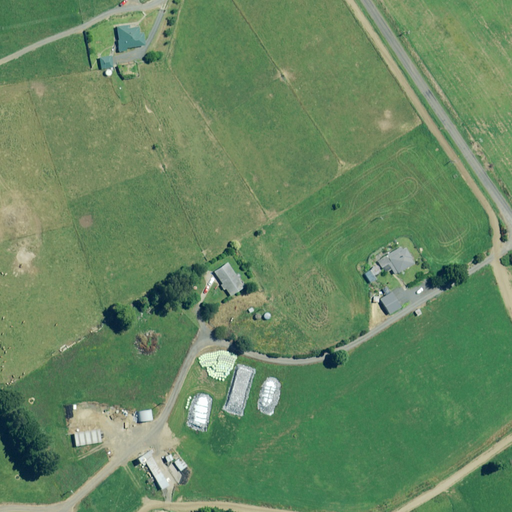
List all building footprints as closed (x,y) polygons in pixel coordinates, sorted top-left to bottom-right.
[(129,29),(128,26),(115,27),(117,42),(116,42),(117,52),(126,51),(125,48),(143,46),(141,34),(138,34),(137,28),(129,29)] [(112,68),(110,56),(98,58),(101,70),(112,68)] [(413,264),(402,246),(377,261),(385,274),(391,270),(394,276),(413,264)] [(243,288),(227,264),(213,273),(229,297),(243,288)] [(379,272),(375,266),(363,274),(369,283),(375,279),(373,276),(379,272)] [(399,308),(390,293),(379,300),(389,315),(399,308)] [(251,306),(245,310),(248,314),(254,311),(251,306)] [(252,318),(255,321),(261,317),(257,313),(252,318)] [(153,420),(152,410),(138,412),(140,422),(153,420)] [(101,442),(99,430),(73,434),(75,447),(101,442)] [(145,461),(142,456),(136,459),(138,464),(145,461)] [(168,486),(152,458),(145,462),(160,490),(168,486)] [(186,466),(181,458),(174,463),(179,471),(186,466)]
